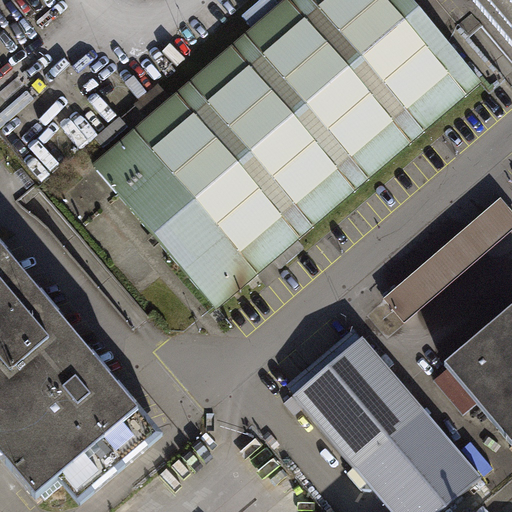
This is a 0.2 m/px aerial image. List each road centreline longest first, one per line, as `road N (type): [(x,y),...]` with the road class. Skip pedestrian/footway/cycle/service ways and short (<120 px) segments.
road 1 (unclassified): [(511,131),(239,369),(207,368)]
road 2 (unclassified): [(53,87),(168,0)]
